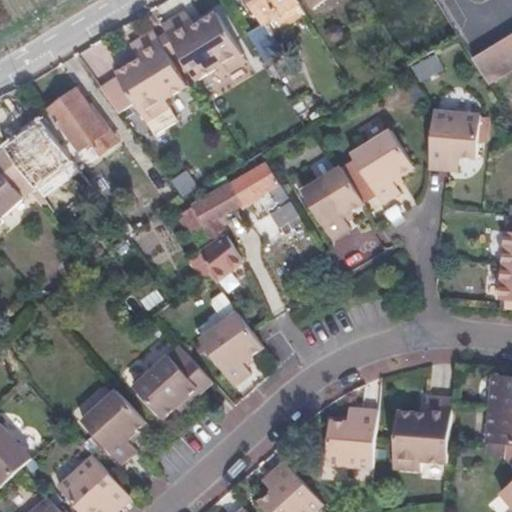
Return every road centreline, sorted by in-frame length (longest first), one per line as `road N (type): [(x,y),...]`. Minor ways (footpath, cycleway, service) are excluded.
road 1 (residential): [(157,511),(317,370),(427,330),(502,335)]
road 2 (residential): [(0,74),(117,0)]
